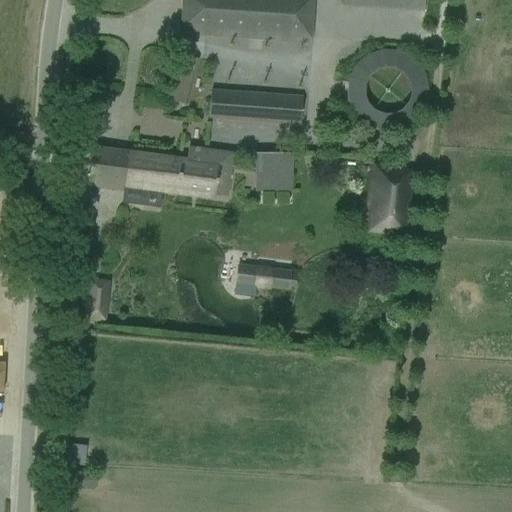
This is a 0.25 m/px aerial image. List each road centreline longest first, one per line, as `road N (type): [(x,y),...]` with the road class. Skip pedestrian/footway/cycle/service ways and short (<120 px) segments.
road 1 (unclassified): [(20,511),(54,0)]
road 2 (track): [(445,0),(392,482)]
